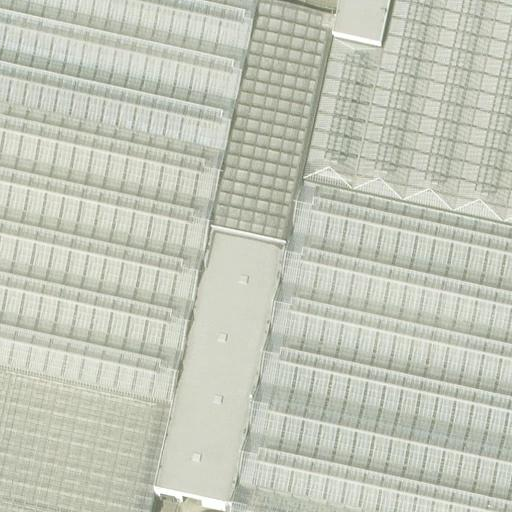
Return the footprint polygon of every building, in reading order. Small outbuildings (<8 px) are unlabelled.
[(0,0),(0,511),(153,511),(156,497),(259,11),(261,0),(0,0)] [(333,49),(382,59),(395,0),(342,0),(337,28),(333,49)] [(511,0),(395,0),(382,59),(352,200),(511,234),(511,0)] [(156,497),(226,511),(232,511),(303,189),(352,200),(382,59),(333,49),(337,28),(334,27),(337,15),(306,8),(303,21),(259,11),(156,497)] [(511,511),(511,234),(352,200),(303,189),(232,511),(511,511)]
